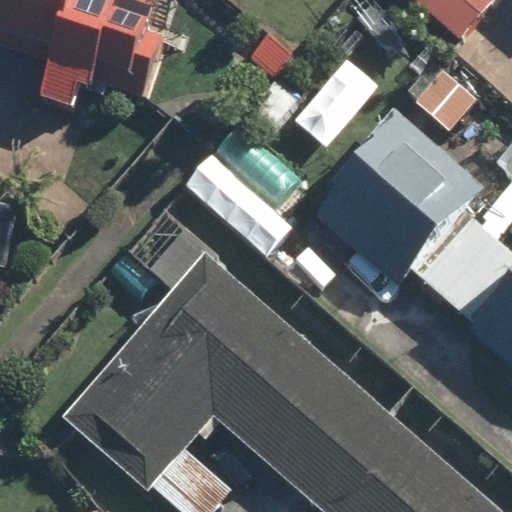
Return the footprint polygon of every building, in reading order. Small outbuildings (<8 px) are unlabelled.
[(123,0),(0,0),(0,52),(47,66),(33,116),(69,126),(75,103),(91,107),(97,86),(130,95),(150,24),(119,16),(123,0)] [(392,0),(456,52),(499,0),(392,0)] [(486,202),(396,123),(310,222),(399,300),(486,202)] [(215,161),(184,194),(263,269),(293,238),(283,228),(306,204),(276,176),(255,198),(215,161)] [(17,219),(0,215),(0,277),(5,278),(17,219)] [(485,511),(159,228),(113,281),(153,316),(61,422),(164,511),(219,511),(231,498),(186,459),(216,425),(316,511),(485,511)] [(511,238),(500,252),(472,228),(416,294),(511,375),(511,238)]
